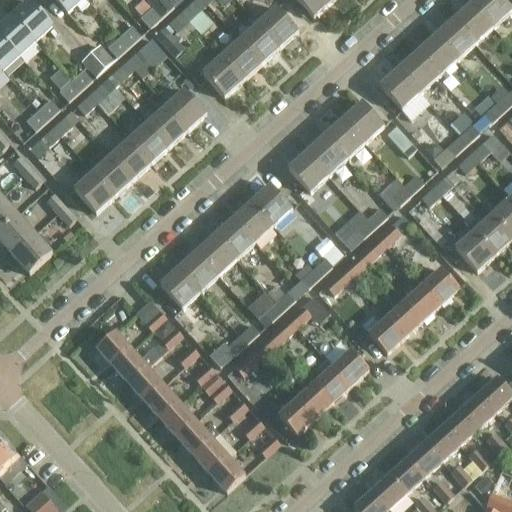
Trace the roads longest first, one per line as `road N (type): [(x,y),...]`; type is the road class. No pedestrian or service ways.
road 1 (residential): [(428,0),(0,389)]
road 2 (residential): [(511,319),(296,511)]
road 3 (residential): [(111,511),(0,395)]
